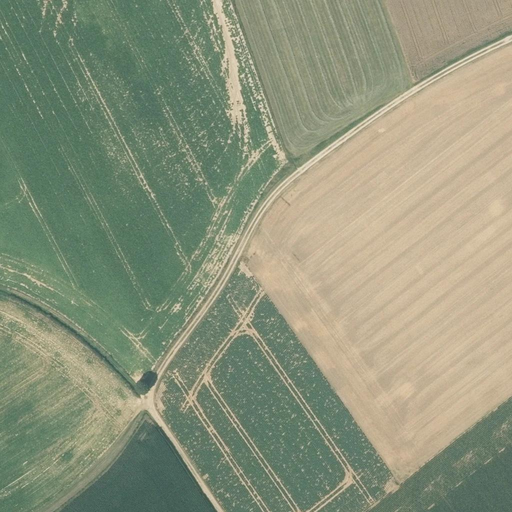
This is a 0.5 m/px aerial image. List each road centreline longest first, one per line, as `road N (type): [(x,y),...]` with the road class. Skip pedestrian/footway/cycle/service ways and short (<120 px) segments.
road 1 (track): [(146,398),(281,183),(407,94),(511,38)]
road 2 (track): [(146,398),(218,511)]
